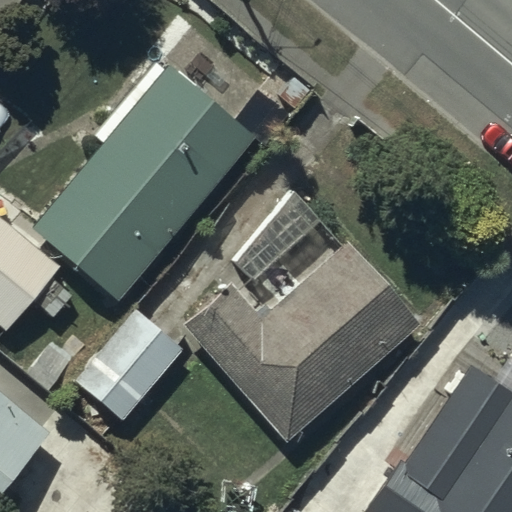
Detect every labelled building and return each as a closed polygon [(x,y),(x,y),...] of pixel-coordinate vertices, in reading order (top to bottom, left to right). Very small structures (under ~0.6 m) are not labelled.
[(116,299),(252,138),(167,66),(162,72),(151,62),(91,133),(102,143),(31,228),(116,299)] [(56,266),(0,217),(0,329),(2,331),(30,300),(51,318),(71,296),(48,276),(56,266)] [(282,443),(415,327),(418,325),(345,241),(257,316),(227,281),(178,323),(282,443)] [(117,420),(179,349),(132,308),(71,380),(117,420)] [(511,511),(511,395),(471,367),(405,463),(400,460),(363,511),(511,511)] [(0,484),(43,432),(0,397),(0,484)] [(164,511),(140,492),(123,511),(164,511)]
